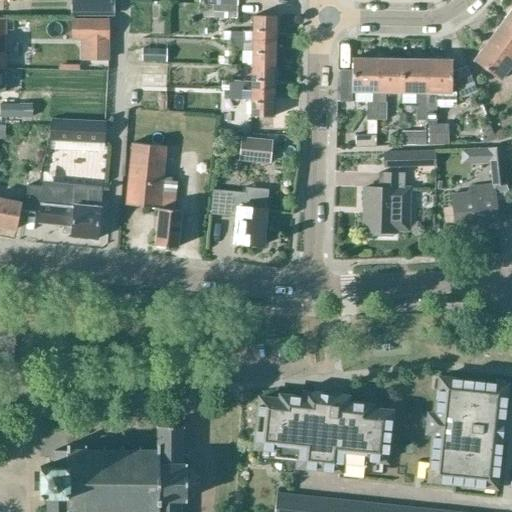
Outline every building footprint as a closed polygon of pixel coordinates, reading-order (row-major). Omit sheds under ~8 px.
[(112,0),(72,0),(72,15),(112,15),(112,0)] [(237,5),(211,4),(203,4),(202,18),(236,19),(237,5)] [(511,7),(501,22),(511,29),(511,7)] [(228,41),(274,43),(275,17),(252,16),(252,31),(222,31),(222,41),(228,41)] [(84,39),(84,59),(108,59),(108,18),(72,18),(72,39),(84,39)] [(511,29),(501,22),(487,41),(511,60),(511,29)] [(251,51),(251,67),(273,68),(274,43),(228,41),(228,51),(230,51),(251,51)] [(511,60),(487,41),(472,62),(499,82),(510,68),(511,69),(511,60)] [(141,62),(166,62),(166,48),(141,48),(141,62)] [(339,73),(338,101),(367,101),(376,102),(376,95),(377,60),(352,60),(351,73),(339,73)] [(376,95),(401,95),(401,61),(377,60),(376,95)] [(415,121),(424,121),(425,61),(401,61),(401,95),(415,95),(415,121)] [(455,108),(456,93),(449,93),(451,61),(425,61),(424,121),(433,121),(434,106),(455,108)] [(130,85),(156,86),(156,65),(131,65),(130,85)] [(228,81),(227,92),(251,92),(273,93),(273,68),(251,67),(250,81),(228,81)] [(461,98),(474,93),(465,67),(456,70),(461,98)] [(227,92),(227,99),(250,99),(249,117),(272,119),(273,93),(251,92),(227,92)] [(376,120),(376,102),(367,101),(367,120),(376,120)] [(376,102),(376,120),(386,120),(386,102),(376,102)] [(18,103),(1,103),(1,118),(31,117),(31,103),(18,103)] [(52,118),(50,140),(104,143),(105,121),(52,118)] [(444,124),(428,124),(428,145),(444,145),(444,124)] [(480,127),(480,145),(483,145),(494,142),(488,127),(480,127)] [(400,145),(424,145),(424,132),(400,131),(400,145)] [(354,135),(354,148),(376,147),(376,134),(354,135)] [(258,161),(268,162),(270,142),(242,139),(241,153),(259,155),(258,161)] [(171,181),(171,177),(161,176),(164,147),(130,144),(124,205),(156,208),(153,245),(176,248),(180,210),(174,210),(177,181),(171,181)] [(496,228),(492,186),(507,185),(503,147),(487,148),(491,184),(467,186),(468,192),(450,194),(453,227),(480,224),(481,229),(496,228)] [(390,153),(383,153),(383,166),(390,166),(411,166),(411,152),(390,153)] [(367,212),(366,234),(370,234),(369,238),(390,239),(390,235),(394,235),(394,233),(406,234),(408,187),(401,186),(402,172),(379,171),(378,190),(362,189),(361,211),(367,212)] [(69,237),(96,239),(98,209),(100,187),(42,182),(41,186),(27,185),(24,211),(38,212),(37,223),(70,226),(69,237)] [(212,191),(210,214),(235,216),(232,244),(260,247),(264,209),(242,207),(243,194),(212,191)] [(0,227),(14,231),(19,204),(0,199),(0,227)] [(506,385),(493,384),(439,378),(435,414),(428,414),(426,432),(433,433),(428,480),(495,487),(500,442),(495,442),(495,437),(500,437),(502,424),(497,424),(497,419),(502,419),(506,385)] [(347,397),(306,392),(305,392),(304,398),(280,395),(280,400),(259,397),(254,447),(274,449),(273,456),(298,459),(297,466),(340,471),(341,464),(365,466),(366,459),(386,461),(391,411),(371,409),(371,405),(347,402),(347,397)] [(178,511),(178,501),(185,501),(185,496),(188,496),(197,490),(197,476),(189,469),(185,469),(185,465),(181,465),(181,460),(185,460),(190,457),(190,452),(186,449),(181,449),(182,428),(156,428),(156,453),(140,452),(140,448),(136,448),(136,453),(122,452),(122,447),(119,447),(119,453),(104,452),(105,447),(101,447),(101,452),(84,452),(84,446),(66,446),(66,452),(54,452),(53,467),(39,467),(38,496),(45,496),(44,511),(178,511)] [(276,494),(274,511),(303,511),(306,497),(276,494)] [(318,511),(320,498),(306,497),(303,511),(318,511)] [(332,511),(334,500),(320,498),(318,511),(332,511)] [(347,511),(348,501),(334,500),(332,511),(347,511)] [(361,511),(363,503),(348,501),(347,511),(361,511)] [(376,511),(377,504),(363,503),(361,511),(376,511)]
